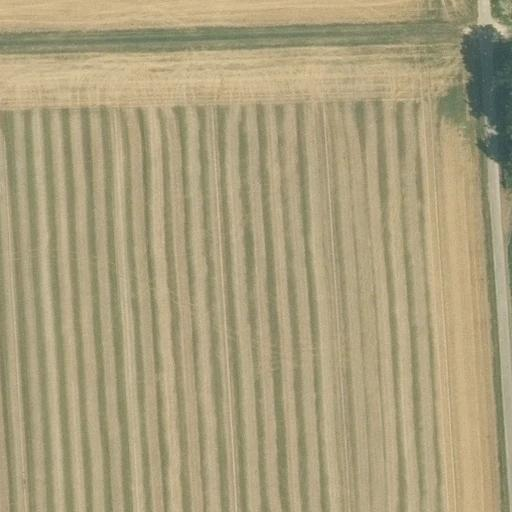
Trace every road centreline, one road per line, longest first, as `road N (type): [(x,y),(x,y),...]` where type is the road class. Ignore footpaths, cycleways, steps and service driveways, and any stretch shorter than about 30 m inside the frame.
road 1 (track): [(511,36),(0,51)]
road 2 (track): [(480,0),(511,509)]
